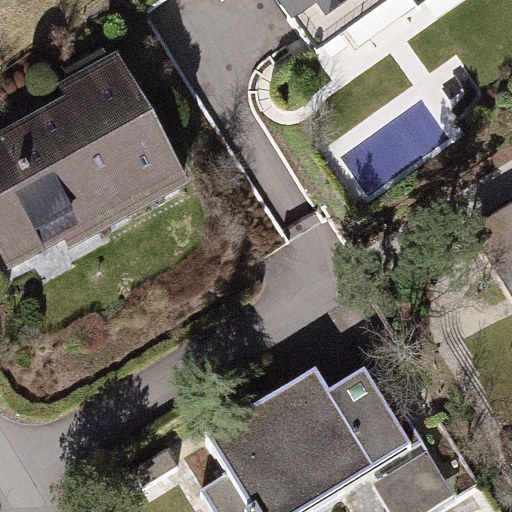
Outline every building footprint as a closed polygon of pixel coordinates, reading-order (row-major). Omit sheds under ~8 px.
[(297,0),(343,62),(429,0),(297,0)] [(72,108),(0,148),(0,243),(25,287),(199,187),(121,52),(60,87),(72,108)] [(511,214),(473,238),(511,302),(511,214)] [(318,384),(210,447),(231,482),(201,500),(207,511),(320,511),(429,449),(385,373),(330,405),(318,384)] [(437,460),(382,496),(391,511),(442,511),(462,499),(437,460)]
